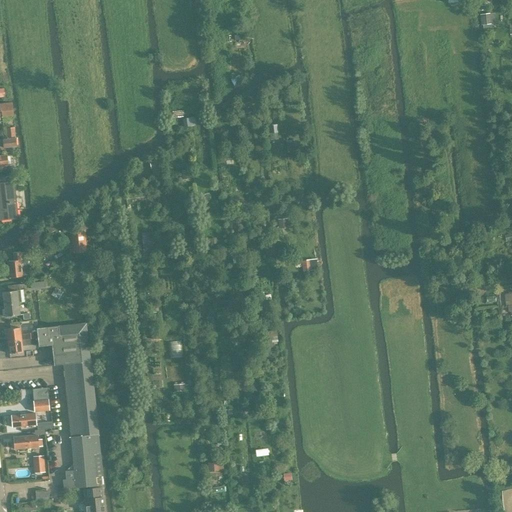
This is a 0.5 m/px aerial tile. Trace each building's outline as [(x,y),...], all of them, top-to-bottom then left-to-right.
[(481,15),(482,25),(492,24),(491,14),(481,15)] [(9,111),(12,111),(11,103),(0,104),(0,121),(3,121),(2,111),(8,110),(9,111)] [(250,103),(238,105),(241,115),(252,112),(250,103)] [(3,148),(17,146),(14,127),(5,128),(6,138),(7,138),(7,139),(2,139),(3,148)] [(235,152),(224,153),(224,159),(226,159),(227,164),(233,163),(233,160),(236,159),(235,152)] [(10,175),(0,176),(0,218),(17,217),(13,181),(11,182),(10,175)] [(69,227),(72,226),(69,222),(67,223),(64,217),(46,227),(50,233),(60,227),(63,232),(70,228),(69,227)] [(87,252),(85,232),(70,233),(71,244),(69,244),(69,253),(87,252)] [(22,273),(27,272),(24,252),(21,253),(21,252),(13,253),(13,261),(8,261),(10,278),(22,276),(22,273)] [(301,261),(303,271),(311,270),(310,260),(301,261)] [(2,292),(4,304),(18,303),(25,302),(24,290),(26,290),(26,285),(17,286),(17,285),(7,286),(8,291),(2,292)] [(20,315),(18,303),(4,304),(5,317),(20,315)] [(37,332),(38,346),(38,347),(51,345),(54,365),(63,364),(72,364),(90,362),(86,324),(37,329),(37,332)] [(34,338),(33,333),(27,333),(27,334),(21,334),(20,327),(7,329),(8,341),(34,338)] [(38,346),(37,332),(37,333),(33,333),(34,338),(8,341),(9,354),(23,352),(22,346),(28,345),(34,344),(35,347),(38,346)] [(63,364),(71,437),(74,470),(65,471),(66,479),(63,480),(64,488),(96,485),(93,452),(100,451),(90,362),(72,364),(63,364)] [(34,411),(49,410),(48,400),(33,401),(34,411)] [(12,427),(34,425),(37,425),(35,413),(25,414),(24,413),(20,413),(20,415),(11,416),(12,427)] [(15,449),(39,447),(43,446),(42,439),(38,439),(38,435),(44,434),(44,429),(34,430),(34,435),(13,437),(15,449)] [(44,456),(33,457),(34,473),(45,472),(44,456)] [(104,511),(102,487),(85,489),(85,498),(83,501),(83,503),(86,505),(86,511),(104,511)]
